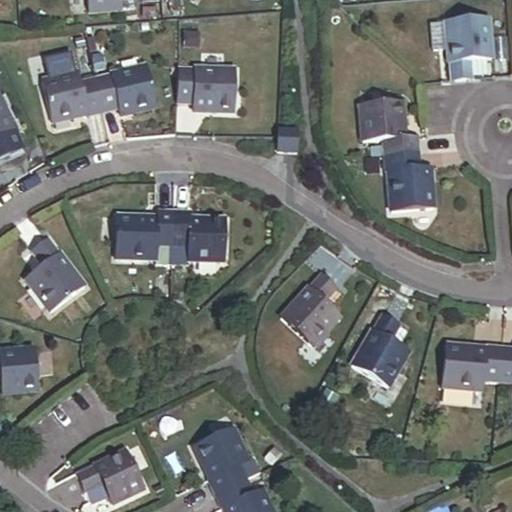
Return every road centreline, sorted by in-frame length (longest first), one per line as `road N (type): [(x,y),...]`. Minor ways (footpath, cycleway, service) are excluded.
road 1 (residential): [(508,291),(438,283),(381,259),(311,206),(237,167),(129,160),(31,194),(0,221)]
road 2 (residential): [(503,167),(508,291)]
